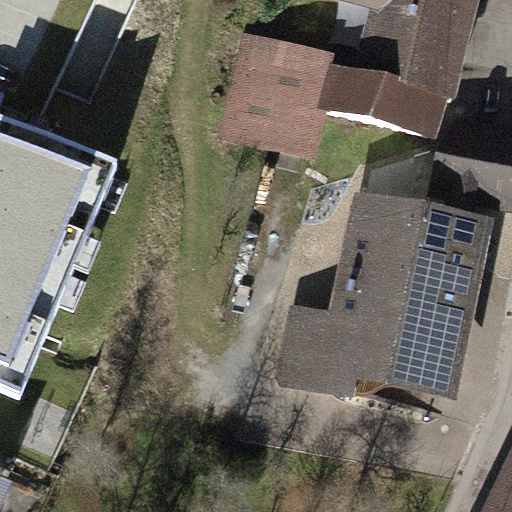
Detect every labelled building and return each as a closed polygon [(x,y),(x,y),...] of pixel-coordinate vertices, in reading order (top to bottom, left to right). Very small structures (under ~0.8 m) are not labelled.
[(325,0),(392,17),(371,84),(463,106),(482,109),(510,0),(325,0)] [(365,66),(255,41),(231,144),(337,172),(346,126),(358,80),(365,66)] [(371,84),(358,80),(346,126),(458,154),(463,123),(463,106),(371,84)] [(458,154),(449,213),(509,227),(511,227),(511,133),(463,123),(458,154)] [(119,175),(1,124),(0,125),(0,393),(21,402),(119,175)] [(385,198),(357,314),(297,300),(278,380),(462,423),(509,227),(449,213),(385,198)] [(0,488),(9,472),(0,466),(0,488)]
